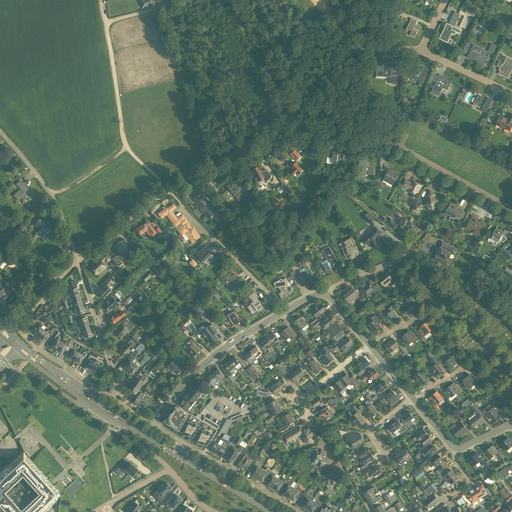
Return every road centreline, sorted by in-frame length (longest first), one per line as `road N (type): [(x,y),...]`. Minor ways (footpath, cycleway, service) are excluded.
road 1 (track): [(102,0),(125,149),(51,195)]
road 2 (unclassified): [(336,92),(289,131),(168,190)]
road 3 (secondary): [(178,454),(18,345)]
road 4 (residential): [(279,313),(203,364),(154,426)]
road 5 (residential): [(279,313),(264,287),(168,190)]
road 6 (residential): [(77,259),(52,196),(0,131)]
road 7 (residential): [(111,399),(115,380),(77,259)]
road 8 (residential): [(511,210),(385,139)]
road 9 (track): [(277,136),(232,0)]
road 10 (residential): [(106,509),(169,470),(213,511)]
road 11 (residential): [(295,511),(184,444)]
road 12 (residential): [(111,399),(16,325)]
